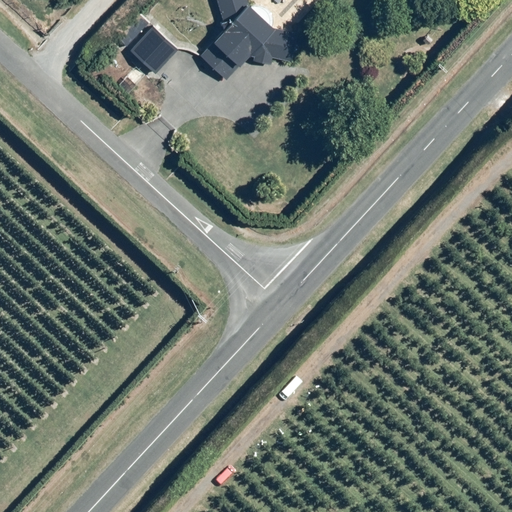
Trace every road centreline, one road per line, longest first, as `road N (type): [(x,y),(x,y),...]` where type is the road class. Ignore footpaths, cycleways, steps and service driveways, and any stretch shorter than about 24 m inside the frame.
road 1 (unclassified): [(0,43),(283,304)]
road 2 (tertiary): [(511,56),(283,304)]
road 3 (tertiary): [(283,304),(91,511)]
